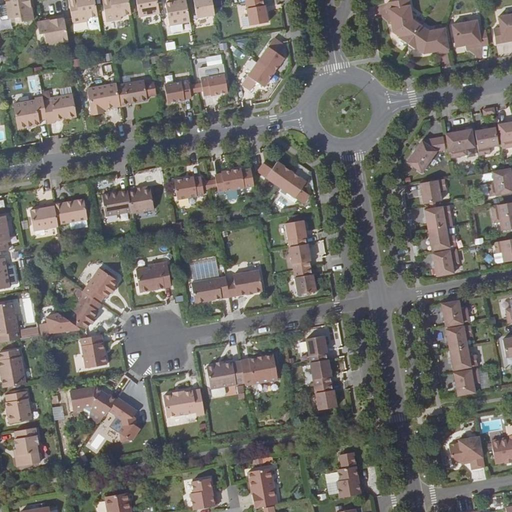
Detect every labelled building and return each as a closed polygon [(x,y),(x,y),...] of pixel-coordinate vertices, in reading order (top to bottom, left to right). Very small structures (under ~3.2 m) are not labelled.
[(33,0),(5,0),(9,19),(20,17),(22,22),(34,20),(32,8),(34,7),(33,0)] [(87,18),(98,17),(94,0),(68,0),(70,9),(73,24),(88,21),(87,18)] [(121,16),(131,15),(128,0),(102,0),(106,21),(121,18),(121,16)] [(136,0),(139,17),(160,14),(157,0),(136,0)] [(169,26),(190,22),(185,0),(177,0),(178,1),(165,3),(169,26)] [(193,0),(197,18),(215,15),(213,8),(212,0),(193,0)] [(264,6),(263,0),(256,0),(246,2),(250,26),(268,23),(265,6),(264,6)] [(399,38),(407,44),(420,25),(411,19),(409,3),(388,7),(392,32),(400,37),(399,38)] [(511,36),(511,13),(499,16),(500,27),(493,29),(496,43),(511,41),(510,37),(511,36)] [(46,46),(68,41),(64,15),(49,17),(49,20),(37,22),(39,35),(44,34),(46,46)] [(474,48),(489,45),(486,30),(479,31),(477,20),(452,24),(456,47),(465,45),(473,44),(474,48)] [(420,25),(407,44),(415,50),(417,48),(423,54),(438,51),(439,54),(449,52),(445,27),(435,29),(435,31),(428,31),(420,25)] [(258,61),(274,73),(284,58),(277,53),(275,52),(277,49),(279,50),(283,45),(274,38),(258,61)] [(264,87),(274,73),(258,61),(242,84),(251,90),(255,85),(253,83),(255,80),(257,82),(264,87)] [(104,66),(105,75),(114,74),(112,64),(104,66)] [(202,83),(204,91),(205,95),(212,94),(212,96),(231,92),(228,74),(201,78),(202,83)] [(191,98),(190,93),(189,85),(188,81),(161,85),(164,104),(184,100),(184,99),(191,98)] [(120,106),(117,88),(116,83),(87,89),(92,116),(103,113),(102,109),(107,108),(120,106)] [(120,106),(121,110),(128,108),(128,106),(146,102),(146,99),(143,83),(117,88),(120,106)] [(154,83),(143,86),(146,99),(157,97),(154,83)] [(195,84),(197,92),(204,91),(202,83),(195,84)] [(46,117),(47,123),(54,122),(54,119),(61,117),(60,114),(66,114),(67,116),(76,114),(72,92),(50,96),(51,99),(43,101),(46,117)] [(38,118),(46,117),(43,101),(42,96),(34,97),(34,100),(13,104),(18,127),(38,123),(38,118)] [(494,109),(483,111),(484,117),(495,115),(494,109)] [(511,122),(499,124),(504,148),(511,147),(511,122)] [(496,127),(475,131),(480,156),(491,154),(490,147),(499,145),(496,127)] [(471,129),(446,134),(450,158),(467,155),(466,149),(475,147),(471,129)] [(422,141),(407,162),(422,173),(437,151),(446,150),(443,137),(422,141)] [(257,172),(281,188),(292,172),(277,162),(272,169),(271,171),(268,169),(269,167),(263,163),(257,172)] [(215,175),(215,178),(217,188),(218,193),(245,187),(241,169),(221,173),(222,174),(215,175)] [(511,176),(511,169),(507,170),(493,172),(494,181),(488,182),(490,196),(511,192),(511,176)] [(292,172),(281,188),(304,203),(310,195),(304,191),(303,193),(300,191),(302,189),(307,182),(292,172)] [(203,191),(201,181),(200,177),(194,179),(193,178),(174,181),(177,200),(204,195),(203,191)] [(208,179),(210,189),(217,188),(215,178),(208,179)] [(444,178),(420,183),(423,204),(441,200),(440,191),(446,190),(444,178)] [(203,191),(210,189),(208,179),(201,181),(203,191)] [(272,182),(268,188),(276,193),(280,188),(272,182)] [(128,193),(132,212),(132,213),(153,209),(149,186),(141,187),(142,191),(136,192),(128,193)] [(128,193),(128,191),(101,195),(105,217),(132,212),(128,193)] [(61,203),(54,204),(58,226),(88,221),(84,200),(61,204),(61,203)] [(511,201),(491,205),(494,223),(500,222),(502,230),(511,228),(511,201)] [(58,226),(54,204),(48,205),(48,208),(41,209),(30,211),(34,233),(58,229),(58,226)] [(425,210),(428,230),(446,227),(445,218),(451,217),(449,205),(425,210)] [(286,224),(290,247),(307,244),(306,238),(307,237),(304,220),(286,224)] [(446,227),(428,230),(432,251),(456,246),(454,234),(448,235),(446,227)] [(511,260),(511,239),(494,242),(496,254),(502,252),(504,262),(511,260)] [(310,243),(313,259),(324,258),(321,241),(310,243)] [(52,253),(60,251),(58,243),(50,245),(52,253)] [(294,271),(311,268),(310,262),(311,261),(308,244),(307,244),(290,247),(294,271)] [(459,248),(432,253),(436,276),(456,272),(454,264),(461,263),(459,248)] [(3,258),(0,258),(0,288),(9,287),(3,258)] [(154,289),(156,290),(171,287),(167,262),(147,265),(148,268),(135,270),(140,293),(149,291),(150,289),(154,289)] [(312,275),(311,268),(294,271),(298,295),(316,292),(313,274),(312,275)] [(86,294),(99,303),(103,298),(106,299),(111,292),(114,287),(118,281),(101,269),(85,293),(86,294)] [(226,277),(229,297),(246,294),(246,293),(252,292),(253,293),(262,291),(259,271),(250,272),(248,271),(243,272),(242,274),(226,277)] [(212,300),(229,297),(226,277),(191,283),(195,303),(207,301),(207,299),(211,298),(212,300)] [(97,311),(102,305),(99,303),(86,294),(69,318),(86,330),(90,323),(94,318),(98,312),(97,311)] [(467,299),(441,303),(445,326),(465,323),(463,314),(470,313),(467,299)] [(0,342),(18,339),(12,303),(0,305),(0,342)] [(41,334),(49,333),(47,324),(39,325),(41,334)] [(445,330),(449,350),(467,347),(465,338),(472,337),(470,325),(445,330)] [(305,339),(310,363),(327,360),(326,353),(327,353),(324,336),(305,339)] [(511,338),(503,340),(506,358),(511,356),(511,338)] [(103,343),(82,347),(88,376),(109,373),(103,343)] [(467,347),(449,350),(452,370),(477,366),(475,354),(468,355),(467,347)] [(1,379),(3,388),(27,384),(22,356),(20,357),(19,350),(0,353),(0,357),(1,360),(0,360),(0,370),(3,370),(5,378),(1,379)] [(245,383),(245,386),(278,380),(274,355),(241,361),(245,383)] [(314,387),(331,383),(330,377),(332,377),(328,359),(327,360),(310,363),(314,387)] [(245,383),(241,361),(240,361),(223,364),(215,365),(206,367),(210,389),(245,383)] [(453,373),(457,396),(477,392),(476,384),(482,383),(480,369),(453,373)] [(333,390),(331,383),(314,387),(319,410),(337,407),(334,390),(333,390)] [(91,406),(105,416),(109,410),(117,400),(110,395),(109,396),(95,386),(70,391),(73,409),(91,406)] [(197,416),(204,415),(200,389),(184,392),(184,391),(172,393),(172,394),(163,396),(167,419),(197,413),(197,416)] [(25,391),(5,395),(6,402),(5,402),(9,424),(30,420),(25,391)] [(137,412),(118,398),(117,400),(109,410),(122,419),(123,425),(118,432),(120,433),(122,442),(133,440),(141,429),(137,425),(135,418),(137,412)] [(53,407),(54,420),(63,420),(62,406),(53,407)] [(34,428),(15,431),(16,438),(14,438),(14,440),(12,441),(14,447),(16,447),(17,454),(13,455),(15,465),(18,466),(39,463),(36,445),(37,445),(34,428)] [(511,435),(507,436),(507,438),(490,440),(495,464),(503,463),(503,464),(511,462),(511,435)] [(471,469),(484,467),(479,436),(468,438),(467,437),(461,438),(461,440),(457,440),(458,443),(448,445),(452,464),(461,462),(462,462),(462,461),(470,460),(470,463),(471,469)] [(339,498),(363,494),(361,480),(358,480),(353,453),(340,455),(342,469),(338,470),(340,481),(336,481),(339,498)] [(254,508),(277,504),(270,468),(248,472),(251,489),(253,489),(254,494),(252,494),(254,508)] [(193,510),(217,506),(215,492),(212,492),(212,489),(210,478),(192,481),(194,493),(190,493),(193,510)] [(107,511),(128,511),(128,510),(131,510),(127,493),(105,497),(107,511)]
